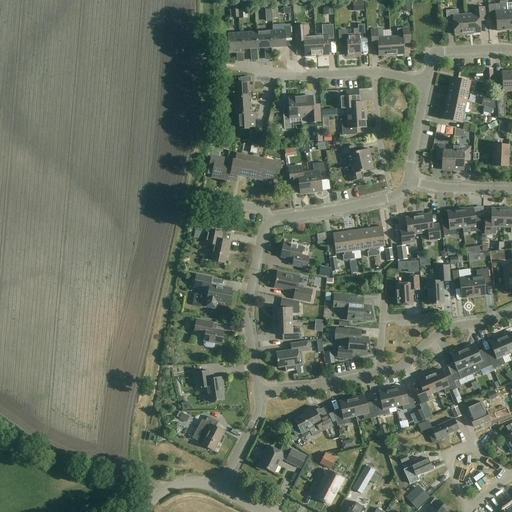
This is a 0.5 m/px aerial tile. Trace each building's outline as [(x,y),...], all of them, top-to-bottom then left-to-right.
[(365,10),(364,0),(363,0),(353,1),(354,11),(365,10)] [(497,31),(509,30),(507,11),(501,11),(500,4),(488,5),(489,22),(496,21),(497,31)] [(466,15),(467,34),(480,32),(479,21),(485,21),(484,7),(478,8),(478,14),(466,15)] [(238,9),(229,10),(230,18),(238,17),(238,9)] [(246,9),(238,10),(239,18),(247,18),(246,9)] [(467,34),(466,15),(458,15),(458,9),(446,11),(447,24),(453,23),(454,35),(467,34)] [(340,46),(347,45),(348,56),(360,55),(359,39),(365,39),(364,24),(358,25),(358,29),(353,29),(354,35),(347,36),(347,30),(339,31),(339,30),(338,30),(339,47),(340,46)] [(295,44),(303,43),(304,56),(316,55),(315,35),(308,36),(307,25),(294,26),(295,44)] [(315,35),(316,55),(328,55),(327,39),(333,39),(332,25),(321,25),(322,35),(315,35)] [(284,30),(270,31),(271,48),(285,47),(285,39),(291,39),(290,27),(284,27),(284,30)] [(390,37),(391,55),(404,54),(403,43),(410,43),(409,28),(397,29),(397,37),(390,37)] [(391,55),(390,37),(383,38),(382,30),(370,30),(371,45),(377,45),(378,56),(391,55)] [(257,49),(267,48),(267,51),(271,51),(271,48),(270,31),(256,32),(257,49)] [(257,49),(256,32),(242,33),(243,52),(243,53),(243,50),(253,49),(253,52),(257,52),(257,49)] [(228,53),(243,53),(243,52),(242,33),(227,34),(228,53)] [(485,69),(485,83),(493,83),(493,69),(485,69)] [(511,91),(511,70),(501,72),(502,92),(511,91)] [(449,88),(468,92),(471,81),(451,77),(449,88)] [(231,98),(250,97),(250,92),(247,92),(246,83),(230,84),(231,98)] [(447,98),(466,102),(468,92),(449,88),(447,98)] [(471,97),(478,103),(483,97),(476,91),(471,97)] [(347,116),(365,115),(364,102),(355,102),(354,96),(346,96),(340,97),(340,109),(346,108),(347,116)] [(250,97),(231,98),(231,99),(233,98),(235,114),(254,113),(254,112),(251,113),(250,97)] [(301,118),(300,97),(288,98),(289,109),(283,109),(284,129),(290,129),(289,118),(301,118)] [(300,97),(301,118),(308,117),(308,123),(320,122),(319,107),(313,107),(312,97),(300,97)] [(444,109),(464,113),(466,102),(447,98),(444,109)] [(494,100),(483,98),(481,105),(494,108),(494,100)] [(464,113),(444,109),(442,119),(462,123),(464,113)] [(254,113),(235,114),(235,115),(237,114),(238,128),(255,127),(254,113)] [(365,115),(347,116),(347,123),(341,124),(342,135),(357,135),(356,128),(365,128),(365,115)] [(435,132),(443,134),(445,126),(437,124),(435,132)] [(464,124),(463,130),(474,132),(476,126),(464,124)] [(463,137),(463,130),(454,129),(454,137),(463,137)] [(251,130),(248,142),(258,144),(260,132),(251,130)] [(260,132),(258,144),(264,145),(266,133),(265,133),(260,132)] [(218,148),(229,150),(230,141),(219,139),(218,148)] [(349,164),(371,159),(369,149),(355,152),(353,145),(341,149),(343,159),(348,158),(349,164)] [(452,170),(453,150),(445,150),(445,145),(436,145),(436,160),(442,160),(441,170),(452,170)] [(493,145),(492,166),(507,166),(508,145),(493,145)] [(453,150),(452,170),(463,171),(464,161),(470,161),(470,146),(461,146),(461,151),(453,150)] [(237,175),(241,155),(236,154),(235,161),(228,159),(224,179),(236,181),(237,175)] [(249,177),(252,157),(241,155),(237,175),(249,177)] [(224,179),(228,159),(211,156),(209,167),(213,168),(212,177),(224,179)] [(260,179),(264,160),(252,157),(249,177),(260,179)] [(371,159),(349,164),(351,170),(346,171),(349,182),(361,179),(360,172),(374,169),(371,159)] [(264,160),(260,179),(272,182),(274,172),(279,173),(281,163),(264,160)] [(308,173),(311,193),(322,191),(320,181),(326,180),(324,162),(312,164),(313,172),(308,173)] [(290,185),(299,184),(300,194),(311,193),(308,173),(302,173),(301,166),(288,168),(290,185)] [(460,210),(462,227),(470,226),(470,232),(482,231),(483,216),(474,217),(473,208),(460,210)] [(504,227),(504,209),(491,209),(491,220),(484,220),(484,234),(496,235),(496,227),(504,227)] [(441,216),(444,236),(455,234),(455,228),(462,227),(460,210),(447,212),(447,216),(441,216)] [(418,216),(420,233),(428,232),(429,240),(440,239),(438,224),(432,225),(431,214),(418,216)] [(420,233),(418,216),(405,217),(407,229),(400,230),(402,244),(414,242),(413,234),(420,233)] [(369,228),(373,256),(379,255),(378,250),(377,250),(376,248),(385,247),(382,227),(369,228)] [(357,230),(360,250),(368,249),(369,251),(367,251),(368,257),(373,256),(369,228),(357,230)] [(208,229),(207,236),(205,243),(214,244),(211,260),(224,263),(226,251),(227,251),(229,241),(222,240),(223,233),(208,229)] [(345,232),(349,260),(355,259),(354,253),(352,254),(352,251),(360,250),(357,230),(345,232)] [(349,260),(345,232),(332,234),(335,254),(344,253),(344,255),(342,255),(343,261),(349,260)] [(283,244),(280,257),(293,259),(292,265),(306,268),(309,257),(301,255),(302,248),(283,244)] [(398,260),(407,259),(405,245),(396,247),(398,260)] [(392,248),(391,248),(385,249),(387,261),(392,261),(393,260),(394,260),(392,248)] [(336,257),(329,257),(331,272),(338,271),(336,257)] [(511,264),(503,266),(506,290),(511,289),(511,264)] [(428,304),(443,303),(442,281),(449,281),(448,265),(436,266),(437,281),(426,282),(426,290),(427,290),(428,304)] [(471,277),(473,297),(485,295),(484,283),(489,282),(488,269),(476,270),(477,276),(471,277)] [(473,297),(471,277),(459,278),(458,270),(452,271),(454,287),(460,286),(461,298),(473,297)] [(277,272),(274,288),(294,291),(293,299),(309,302),(312,290),(297,287),(299,277),(277,272)] [(209,290),(207,301),(205,307),(216,309),(217,301),(229,303),(231,289),(210,285),(211,277),(196,275),(194,287),(209,290)] [(396,306),(412,305),(412,290),(419,290),(418,276),(408,277),(408,283),(395,284),(396,306)] [(355,320),(369,321),(370,306),(349,304),(349,297),(334,295),(333,308),(348,309),(347,320),(355,321),(355,320)] [(273,322),(291,321),(291,314),(299,313),(298,302),(282,298),(279,308),(273,309),(273,322)] [(466,306),(471,312),(477,307),(472,301),(466,306)] [(215,343),(221,344),(224,331),(211,329),(212,323),(195,319),(193,332),(205,334),(203,341),(204,341),(204,345),(205,347),(212,348),(214,347),(215,343)] [(291,321),(273,322),(274,335),(282,334),(282,341),(300,340),(300,328),(292,328),(291,321)] [(361,330),(343,329),(336,328),(335,340),(348,341),(348,349),(338,348),(337,358),(349,359),(350,352),(366,353),(368,338),(360,337),(361,330)] [(511,332),(501,337),(508,354),(511,352),(511,332)] [(508,354),(501,337),(489,342),(492,350),(486,353),(491,365),(493,369),(505,364),(502,356),(508,354)] [(301,352),(309,350),(308,341),(290,344),(291,350),(275,352),(278,368),(285,367),(285,372),(296,370),(296,365),(303,364),(301,352)] [(491,365),(486,353),(484,349),(477,352),(474,345),(462,350),(472,373),(491,365)] [(458,380),(466,376),(472,373),(462,350),(450,355),(454,362),(447,365),(451,375),(457,389),(461,387),(458,380)] [(457,389),(451,375),(445,378),(441,370),(429,375),(436,391),(443,388),(445,393),(457,389)] [(209,402),(224,400),(222,388),(224,388),(222,377),(210,379),(209,371),(195,373),(197,389),(207,388),(209,402)] [(414,387),(421,404),(432,399),(430,394),(436,391),(429,375),(418,380),(419,384),(414,387)] [(391,389),(395,407),(402,405),(403,410),(415,407),(412,393),(406,395),(404,386),(391,389)] [(395,407),(391,389),(378,392),(380,401),(373,402),(377,417),(389,414),(388,408),(395,407)] [(489,400),(497,397),(495,391),(487,394),(489,400)] [(377,417),(373,402),(373,401),(366,403),(364,396),(352,399),(356,416),(363,414),(364,420),(370,418),(373,430),(378,429),(376,420),(374,420),(373,417),(377,417)] [(356,416),(352,399),(339,402),(341,409),(334,411),(337,426),(350,423),(349,418),(356,416)] [(465,409),(473,428),(490,420),(482,402),(465,409)] [(462,416),(458,406),(451,409),(455,418),(462,416)] [(319,418),(313,407),(304,412),(305,414),(294,420),(301,434),(317,425),(320,432),(332,426),(326,414),(319,418)] [(413,415),(400,418),(402,426),(415,423),(413,415)] [(202,420),(193,438),(202,442),(201,444),(214,450),(223,431),(215,427),(218,422),(207,416),(205,422),(202,420)] [(453,418),(437,426),(431,429),(436,440),(458,429),(453,418)] [(388,434),(383,421),(379,422),(383,436),(388,434)] [(300,468),(306,456),(291,449),(288,456),(284,454),(285,454),(267,445),(256,468),(264,472),(266,469),(274,473),(279,461),(281,462),(282,459),(300,468)] [(336,458),(325,452),(319,463),(330,469),(336,458)] [(406,454),(399,457),(402,463),(400,464),(403,470),(410,466),(408,461),(408,460),(406,454)] [(428,458),(411,465),(416,476),(432,469),(428,458)] [(366,466),(352,489),(361,494),(375,471),(366,466)] [(314,497),(330,505),(343,479),(328,471),(314,497)] [(434,498),(432,501),(430,504),(434,506),(429,511),(444,511),(447,507),(434,498)] [(354,503),(350,509),(349,509),(347,511),(362,511),(365,509),(354,503)]
